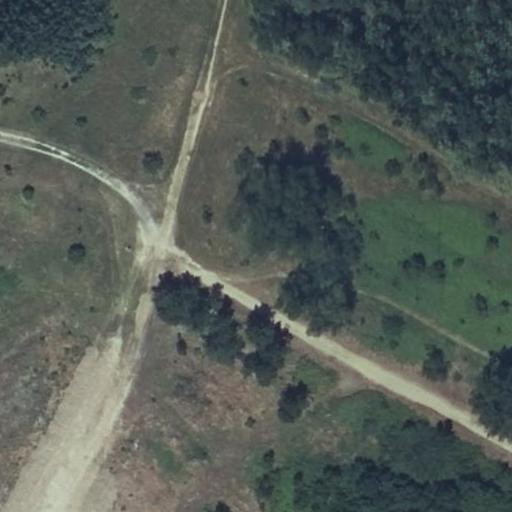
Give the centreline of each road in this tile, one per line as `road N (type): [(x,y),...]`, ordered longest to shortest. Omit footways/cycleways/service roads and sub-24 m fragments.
road 1 (track): [(511,441),(163,257),(140,206),(108,173),(0,134)]
road 2 (track): [(235,0),(138,337),(47,511)]
road 3 (track): [(215,62),(271,69),(320,90),(511,202)]
